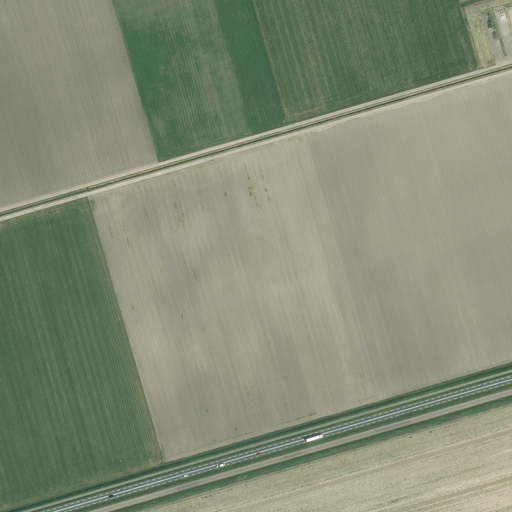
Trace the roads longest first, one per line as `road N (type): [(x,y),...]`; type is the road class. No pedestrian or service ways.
road 1 (primary): [(511,379),(54,511)]
road 2 (unclassified): [(98,511),(511,391)]
